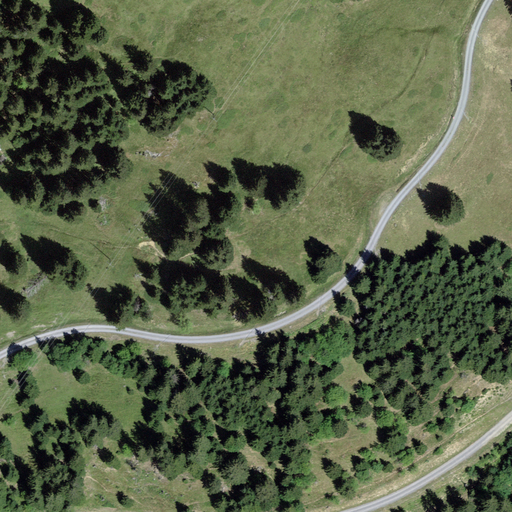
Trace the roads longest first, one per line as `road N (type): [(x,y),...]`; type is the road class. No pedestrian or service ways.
road 1 (track): [(0,356),(78,329),(178,341),(238,338),(323,302),(362,265),(389,213),(447,143),(489,0)]
road 2 (track): [(511,419),(423,486),(366,511)]
